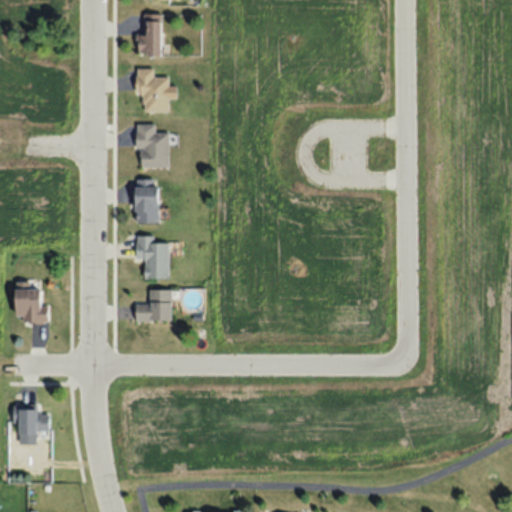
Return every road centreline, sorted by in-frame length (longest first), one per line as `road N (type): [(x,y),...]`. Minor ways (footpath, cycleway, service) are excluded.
road 1 (residential): [(91,0),(92,425),(112,511)]
road 2 (residential): [(11,364),(388,365),(400,356)]
road 3 (residential): [(400,356),(407,343),(404,0)]
